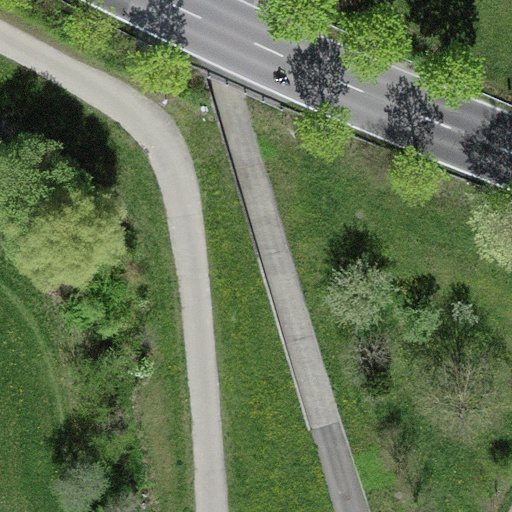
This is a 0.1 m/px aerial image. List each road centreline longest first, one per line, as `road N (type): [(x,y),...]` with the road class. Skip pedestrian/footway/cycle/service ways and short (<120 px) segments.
road 1 (track): [(200,0),(346,511)]
road 2 (secondary): [(511,149),(162,0)]
